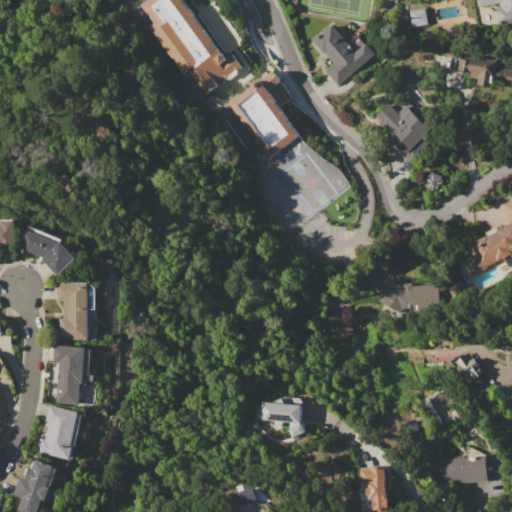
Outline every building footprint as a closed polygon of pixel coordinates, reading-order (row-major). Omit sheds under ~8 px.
[(140,4),(145,0),(184,0),(226,58),(233,53),(242,66),(237,70),(238,71),(237,73),(230,79),(226,78),(226,77),(203,93),(187,70),(183,72),(154,32),(158,29),(140,4)] [(511,0),(511,27),(511,22),(498,24),(496,9),(500,8),(499,2),(478,7),(476,0),(511,0)] [(409,10),(425,8),(428,25),(411,27),(409,10)] [(313,40),(334,24),(347,41),(357,33),(365,43),(366,43),(369,47),(371,45),(379,55),(338,87),(325,70),(332,64),(313,40)] [(461,58),(472,60),(473,55),(497,60),(496,67),(510,69),(508,79),(494,76),(492,87),(477,85),(479,78),(469,76),(470,74),(459,72),(461,58)] [(266,158),(299,136),(278,105),(290,97),(273,70),(227,100),(266,158)] [(389,102),(399,113),(409,103),(421,116),(420,117),(438,135),(409,162),(395,146),(396,144),(372,118),(389,102)] [(425,188),(442,185),(439,172),(423,175),(425,188)] [(507,225),(503,204),(511,201),(511,265),(507,268),(502,258),(480,270),(479,266),(477,267),(472,259),(474,258),(468,245),(507,225)] [(0,224),(3,224),(3,221),(16,220),(17,239),(0,239),(0,224)] [(61,241),(76,258),(58,275),(55,272),(54,273),(41,259),(43,258),(19,248),(27,230),(28,231),(30,226),(61,239),(61,241)] [(89,282),(88,339),(59,339),(59,317),(64,317),(64,299),(58,299),(58,282),(89,282)] [(437,282),(382,284),(383,309),(438,307),(437,282)] [(321,332),(350,333),(351,317),(321,316),(321,332)] [(55,344),(87,347),(85,362),(84,384),(81,384),(79,404),(57,403),(60,362),(53,362),(55,344)] [(480,375),(471,351),(454,358),(462,382),(480,375)] [(262,401),(302,404),(300,422),(261,419),(262,401)] [(49,405),(80,412),(79,414),(82,414),(75,446),(73,445),(70,460),(38,452),(41,439),(45,440),(49,422),(45,421),(49,405)] [(402,423),(415,453),(427,448),(415,417),(402,423)] [(290,429),(302,424),(306,432),(293,437),(290,429)] [(486,455),(488,480),(439,484),(437,459),(463,457),(468,446),(486,455)] [(35,460),(54,466),(46,486),(50,488),(45,500),(42,499),(36,511),(16,511),(21,498),(13,495),(19,476),(28,480),(29,478),(25,477),(28,468),(32,469),(35,460)] [(359,469),(370,468),(370,466),(384,466),(386,497),(387,497),(388,509),(381,509),(381,510),(377,510),(377,509),(372,509),(372,500),(368,500),(368,495),(366,495),(366,485),(368,485),(367,481),(360,481),(359,469)] [(256,498),(252,486),(234,492),(238,504),(256,498)]
